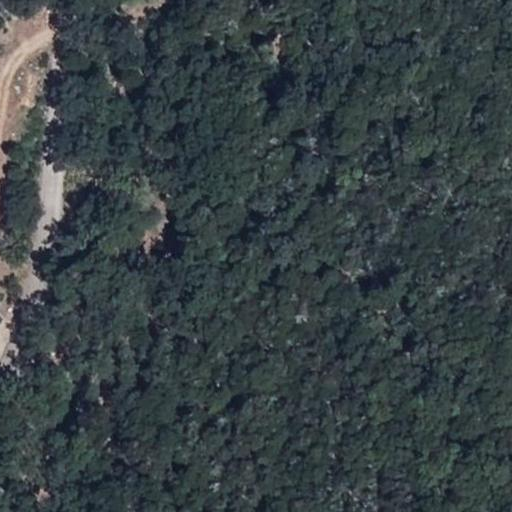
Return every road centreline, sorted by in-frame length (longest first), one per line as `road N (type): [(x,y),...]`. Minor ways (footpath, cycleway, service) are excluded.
road 1 (unclassified): [(0,363),(20,323),(76,140),(83,0)]
road 2 (track): [(73,14),(35,35),(0,115)]
